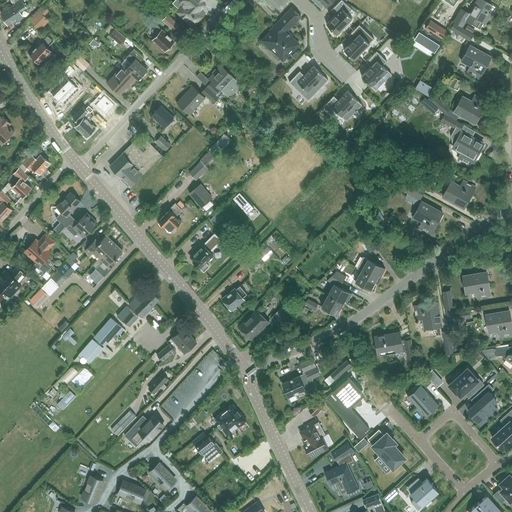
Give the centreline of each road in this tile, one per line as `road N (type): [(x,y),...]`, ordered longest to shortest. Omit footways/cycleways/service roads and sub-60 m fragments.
road 1 (residential): [(245,373),(324,339),(511,203)]
road 2 (tertiary): [(245,373),(78,166)]
road 3 (unclassified): [(78,166),(235,0)]
road 4 (tertiary): [(311,511),(245,373)]
road 5 (tertiary): [(74,160),(0,46)]
road 6 (unknown): [(297,0),(312,16),(320,51),(365,97)]
